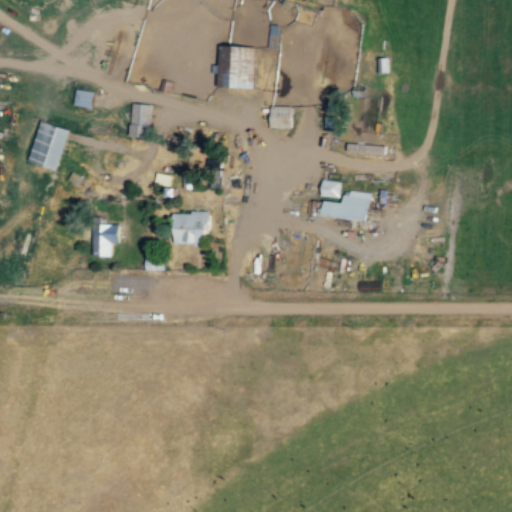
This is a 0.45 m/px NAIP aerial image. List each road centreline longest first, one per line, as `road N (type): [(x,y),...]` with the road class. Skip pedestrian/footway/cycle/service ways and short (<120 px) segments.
road 1 (track): [(511,305),(0,294)]
road 2 (track): [(0,1),(137,88),(255,127),(278,147),(281,189),(249,251),(244,303)]
road 3 (track): [(255,127),(367,164),(408,165),(438,150),(464,0)]
road 4 (track): [(194,0),(168,15),(124,20),(71,51),(0,55)]
